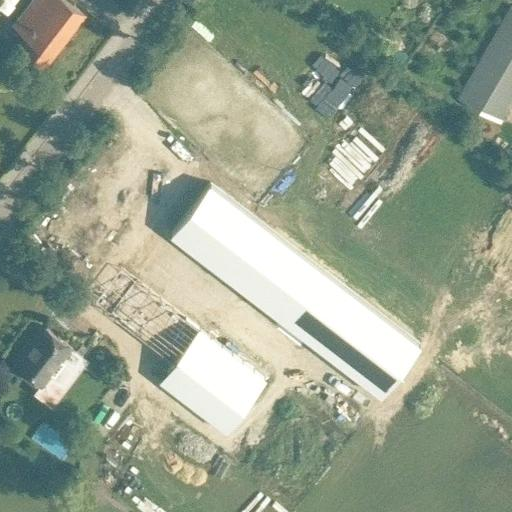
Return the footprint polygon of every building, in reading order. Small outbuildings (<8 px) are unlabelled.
[(19,44),(29,52),(45,64),(86,11),(71,0),(30,0),(13,24),(26,34),(19,44)] [(511,0),(498,0),(511,13),(511,0)] [(511,40),(496,31),(458,96),(500,120),(511,98),(511,40)] [(209,180),(170,231),(380,393),(419,341),(209,180)] [(136,276),(109,311),(174,361),(160,379),(227,431),(268,377),(136,276)] [(15,362),(31,374),(43,383),(71,346),(44,325),(15,362)]
